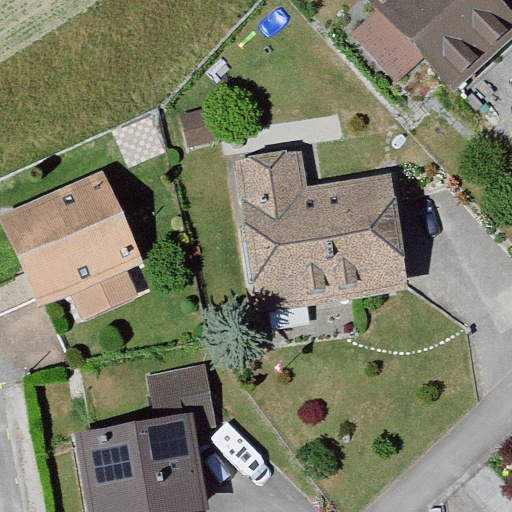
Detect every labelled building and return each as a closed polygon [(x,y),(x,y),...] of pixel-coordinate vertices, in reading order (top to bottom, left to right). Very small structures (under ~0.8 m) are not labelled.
[(464,0),(366,0),(358,7),(388,58),(442,108),(506,39),(464,0)] [(299,155),(219,165),(236,291),(252,329),(403,309),(386,180),(304,191),(299,155)] [(105,171),(0,213),(0,222),(36,312),(69,299),(79,324),(138,300),(127,272),(143,265),(105,171)] [(147,376),(156,421),(195,414),(198,431),(218,427),(206,364),(147,376)] [(156,421),(74,436),(88,511),(197,511),(213,509),(198,431),(195,414),(156,421)]
